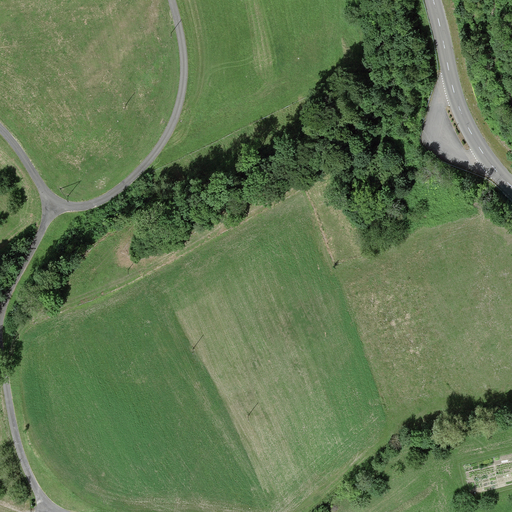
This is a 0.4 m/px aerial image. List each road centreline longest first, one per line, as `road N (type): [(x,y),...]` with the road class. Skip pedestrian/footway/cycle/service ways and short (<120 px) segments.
road 1 (track): [(359,0),(364,69),(350,144),(384,203),(409,219),(511,197)]
road 2 (track): [(169,0),(181,57),(178,99),(148,160),(100,200),(51,205)]
road 3 (tertiary): [(433,0),(468,129),(511,186)]
road 4 (track): [(42,511),(17,450),(0,357)]
